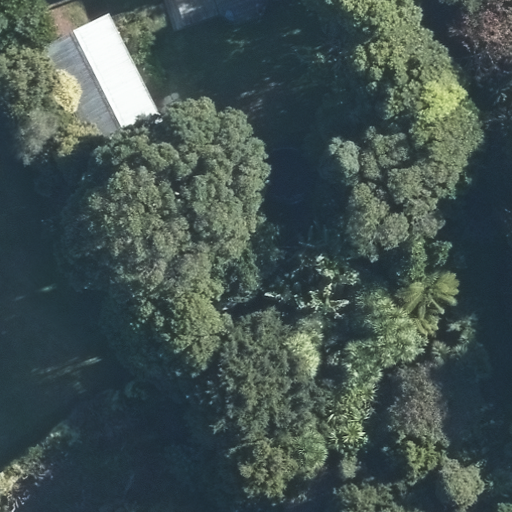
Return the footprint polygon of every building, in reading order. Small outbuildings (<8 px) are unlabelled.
[(71,23),(63,0),(19,0),(32,36),(71,23)] [(236,18),(249,14),(256,2),(255,0),(220,0),(224,10),(236,18)] [(163,123),(108,17),(41,53),(96,157),(163,123)] [(105,252),(125,297),(147,286),(125,242),(105,252)] [(225,330),(238,305),(221,281),(193,283),(181,308),(197,332),(225,330)] [(0,471),(81,410),(59,381),(0,426),(0,471)]
